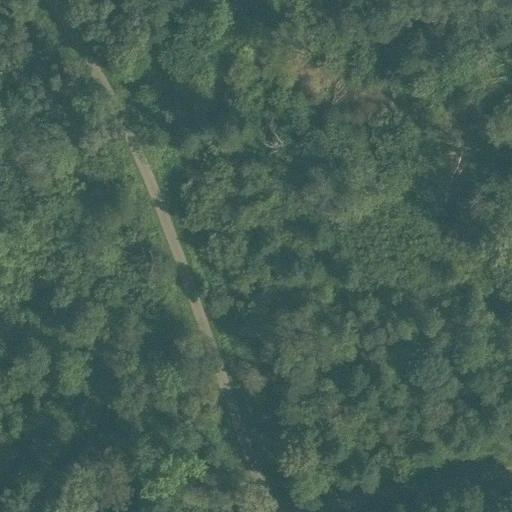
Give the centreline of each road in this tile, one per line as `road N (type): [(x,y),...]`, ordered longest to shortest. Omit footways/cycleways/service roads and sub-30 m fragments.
road 1 (unclassified): [(266,511),(126,156),(69,45),(34,0)]
road 2 (unclassified): [(511,467),(267,511)]
